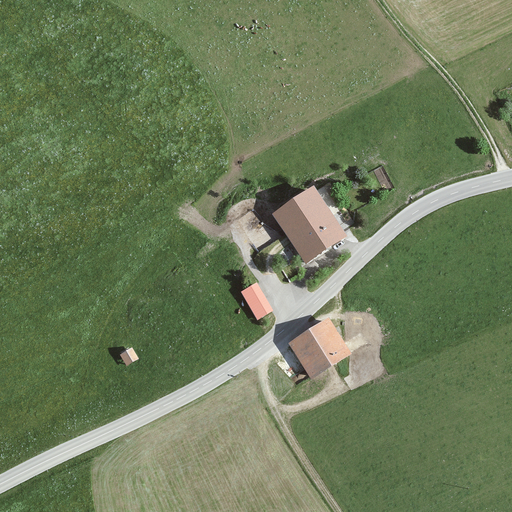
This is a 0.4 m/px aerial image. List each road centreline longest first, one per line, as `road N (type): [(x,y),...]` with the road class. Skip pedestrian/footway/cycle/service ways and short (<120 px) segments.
road 1 (tertiary): [(511,177),(451,193),(404,219),(263,347),(217,377),(0,483)]
road 2 (track): [(505,179),(470,105),(384,0)]
road 3 (track): [(263,347),(262,376),(341,511)]
